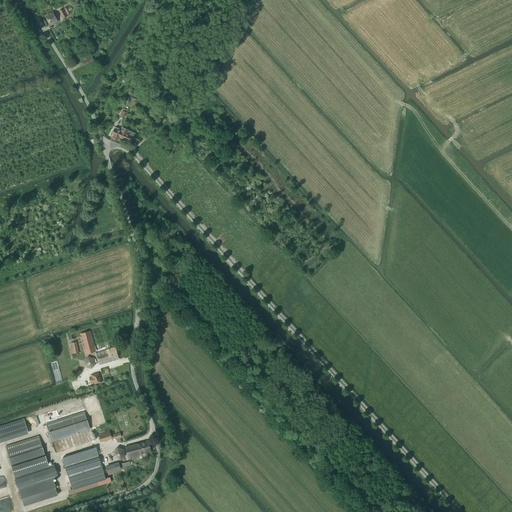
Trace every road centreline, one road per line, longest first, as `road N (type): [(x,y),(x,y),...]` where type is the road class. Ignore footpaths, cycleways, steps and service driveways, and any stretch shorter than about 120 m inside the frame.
road 1 (unclassified): [(459,511),(130,151),(104,146)]
road 2 (unclassified): [(73,511),(139,488),(157,460),(131,367),(139,260),(104,146)]
road 3 (unclassified): [(104,146),(26,0)]
